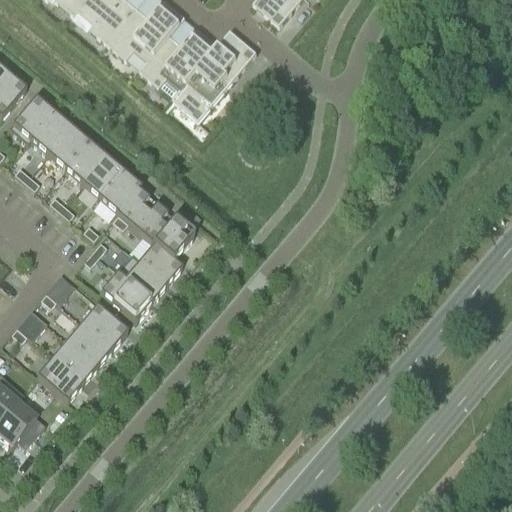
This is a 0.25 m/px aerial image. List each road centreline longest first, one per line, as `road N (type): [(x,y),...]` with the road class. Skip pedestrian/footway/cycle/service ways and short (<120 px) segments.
road 1 (residential): [(349,99),(320,212),(64,511)]
road 2 (secondary): [(511,244),(288,511)]
road 3 (secondary): [(372,511),(511,344)]
road 4 (residential): [(0,223),(54,270),(0,334)]
road 5 (residential): [(229,17),(305,81),(349,99)]
